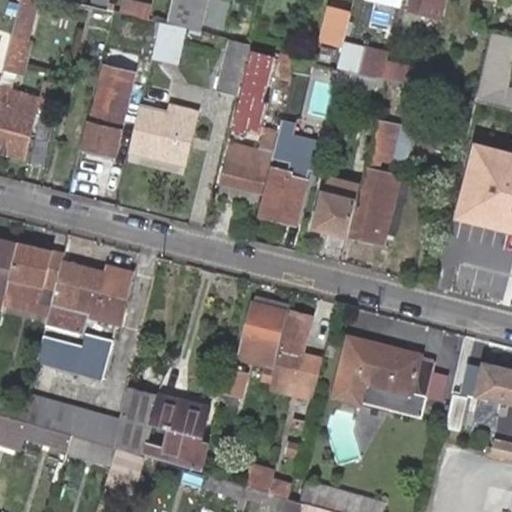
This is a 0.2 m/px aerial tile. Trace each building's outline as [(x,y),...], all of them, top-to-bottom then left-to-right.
[(23,0),(14,38),(6,73),(21,77),(29,42),(39,0),(23,0)] [(149,20),(153,5),(132,0),(124,0),(121,14),(149,20)] [(235,2),(224,0),(215,0),(208,30),(227,34),(235,2)] [(448,0),(415,0),(414,5),(446,12),(448,0)] [(343,46),(351,14),(328,9),(319,41),(343,46)] [(179,67),(188,30),(164,24),(154,61),(179,67)] [(511,37),(491,33),(476,100),(511,108),(511,87),(504,86),(511,53),(511,37)] [(247,45),(230,41),(217,91),(239,97),(252,46),(247,45)] [(329,64),(333,50),(320,46),(317,61),(329,64)] [(358,72),(385,79),(389,61),(390,54),(364,48),(358,72)] [(267,101),(278,58),(254,52),(234,132),(250,137),(251,133),(263,135),(272,103),(267,101)] [(293,72),(297,57),(282,53),(278,69),(293,72)] [(419,88),(422,71),(423,69),(389,61),(385,79),(385,80),(419,88)] [(134,75),(107,68),(88,144),(115,151),(134,75)] [(358,72),(343,68),(339,84),(381,95),(385,80),(385,79),(358,72)] [(431,91),(435,74),(422,71),(419,88),(431,91)] [(24,86),(22,93),(42,98),(40,105),(54,108),(57,94),(24,86)] [(1,88),(0,93),(0,152),(25,158),(37,115),(11,108),(16,92),(1,88)] [(11,108),(37,115),(40,105),(42,98),(22,93),(16,92),(11,108)] [(468,132),(475,102),(444,95),(437,124),(468,132)] [(170,104),(166,116),(198,124),(201,112),(170,104)] [(166,116),(141,109),(129,155),(186,170),(198,124),(166,116)] [(282,116),(274,145),(303,152),(310,124),(282,116)] [(371,243),(389,172),(378,170),(380,161),(391,164),(399,130),(379,125),(351,238),(371,243)] [(276,134),(267,132),(263,147),(272,150),(276,134)] [(511,153),(477,145),(457,220),(511,233),(511,153)] [(267,162),(233,154),(222,195),(256,204),(267,162)] [(288,172),(273,168),(261,217),(295,225),(309,168),(290,163),(288,172)] [(404,176),(389,172),(371,243),(387,247),(404,176)] [(324,195),(348,201),(353,183),(328,177),(324,195)] [(315,228),(347,237),(355,202),(348,201),(324,195),(315,228)] [(424,212),(406,210),(402,241),(420,243),(424,212)] [(282,250),(295,254),(301,234),(287,230),(282,250)] [(0,239),(0,291),(7,293),(19,245),(20,244),(17,243),(0,239)] [(19,245),(7,293),(5,302),(48,313),(49,313),(62,265),(40,259),(42,251),(19,245)] [(64,257),(42,251),(40,259),(62,265),(64,257)] [(62,265),(49,313),(46,326),(79,335),(83,314),(121,324),(133,276),(107,270),(105,276),(62,265)] [(277,352),(287,314),(252,306),(238,359),(246,362),(250,346),(277,352)] [(313,391),(321,362),(301,357),(309,324),(289,318),(272,380),(313,391)] [(85,334),(83,343),(82,350),(106,357),(111,340),(85,334)] [(55,337),(43,335),(37,361),(49,364),(64,368),(102,377),(106,357),(82,350),(83,343),(71,340),(67,354),(52,350),(55,337)] [(361,404),(418,420),(425,398),(429,380),(434,362),(419,358),(420,355),(390,350),(389,351),(368,345),(368,344),(346,337),(331,396),(361,404)] [(264,367),(272,369),(277,352),(250,346),(246,362),(264,367)] [(483,365),(468,364),(460,394),(475,398),(483,365)] [(511,371),(511,372),(483,365),(475,398),(511,407),(511,371)] [(245,373),(225,367),(223,375),(218,393),(238,398),(245,373)] [(260,381),(269,383),(272,369),(264,367),(260,381)] [(209,395),(217,397),(218,393),(223,375),(215,373),(209,395)] [(311,401),(313,391),(272,380),(269,390),(311,401)] [(124,389),(116,417),(109,445),(118,448),(163,461),(198,471),(205,444),(197,442),(204,410),(124,389)] [(29,391),(21,420),(71,434),(109,445),(116,417),(29,391)] [(21,420),(0,414),(0,445),(23,452),(27,439),(65,452),(71,434),(21,420)] [(71,434),(65,452),(113,465),(117,451),(118,448),(109,445),(71,434)] [(479,451),(478,457),(508,464),(511,451),(486,444),(484,453),(479,451)] [(142,459),(117,451),(113,465),(111,469),(108,480),(106,486),(130,494),(142,459)] [(269,470),(247,464),(242,483),(252,486),(274,493),(286,496),(290,482),(267,477),(269,470)] [(108,480),(111,469),(102,467),(98,478),(108,480)] [(252,486),(242,483),(212,475),(208,490),(238,499),(236,505),(244,508),(248,498),(252,486)] [(311,482),(305,502),(339,511),(355,511),(360,497),(311,482)] [(274,493),(252,486),(248,498),(270,505),(274,493)] [(291,511),(296,499),(286,496),(274,493),(270,505),(270,507),(285,511),(284,511),(291,511)] [(355,511),(380,511),(383,504),(360,497),(355,511)] [(301,511),(305,502),(296,499),(291,511),(301,511)]
